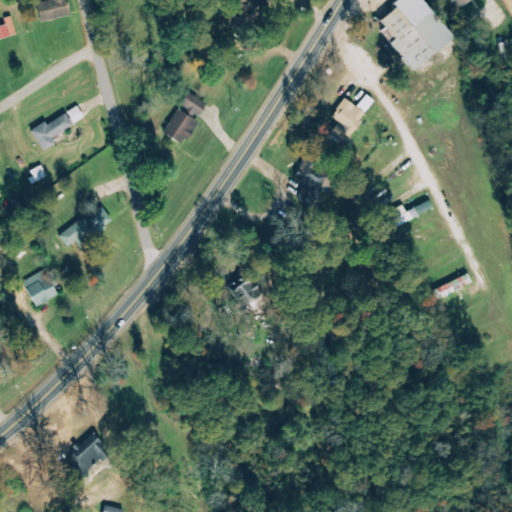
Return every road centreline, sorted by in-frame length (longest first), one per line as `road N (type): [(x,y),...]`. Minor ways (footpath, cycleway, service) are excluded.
road 1 (primary): [(0,431),(69,370),(211,207)]
road 2 (residential): [(151,278),(77,0)]
road 3 (primary): [(211,207),(342,0)]
